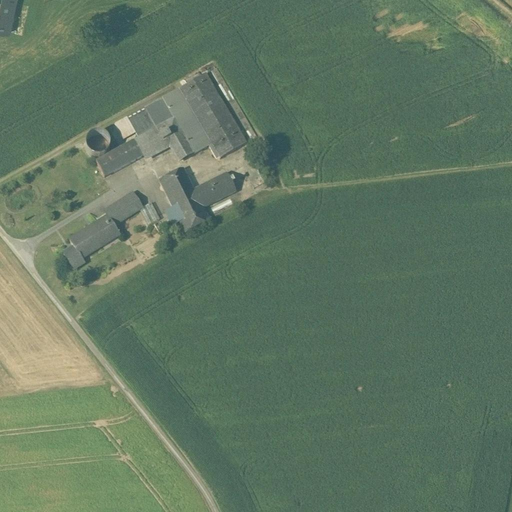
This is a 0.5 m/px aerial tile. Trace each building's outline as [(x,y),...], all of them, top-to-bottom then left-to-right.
[(3,0),(3,1),(0,0),(0,31),(9,33),(15,0),(3,0)] [(258,139),(217,69),(209,74),(250,144),(258,139)] [(247,146),(206,76),(179,91),(211,145),(211,146),(220,161),(247,146)] [(211,145),(179,91),(162,101),(194,156),(211,146),(211,145)] [(194,156),(162,101),(145,110),(156,131),(163,127),(172,142),(184,162),(194,156)] [(156,131),(145,110),(127,119),(139,140),(156,131)] [(139,140),(134,143),(143,158),(172,142),(163,127),(156,131),(139,140)] [(109,152),(110,148),(109,143),(106,139),(102,137),(98,136),(93,137),(89,140),(87,144),(86,148),(87,153),(89,157),(93,159),(98,160),(102,159),(106,156),(109,152)] [(134,143),(96,164),(104,179),(143,158),(134,143)] [(183,171),(160,183),(173,211),(180,225),(185,236),(210,223),(203,210),(194,192),(183,171)] [(227,176),(194,192),(203,210),(216,203),(216,202),(236,193),(227,176)] [(129,199),(113,209),(119,220),(135,210),(129,199)] [(151,206),(140,212),(148,228),(160,222),(151,206)] [(173,211),(165,215),(172,229),(180,225),(173,211)] [(108,219),(70,243),(81,261),(82,261),(120,238),(108,219)] [(74,250),(64,256),(73,272),(84,265),(82,261),(81,261),(70,243),(74,250)]
